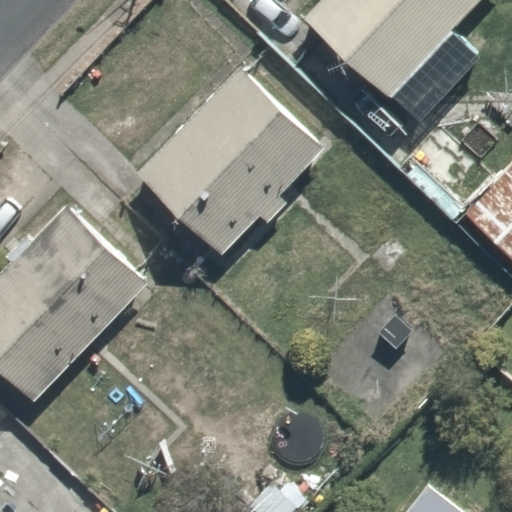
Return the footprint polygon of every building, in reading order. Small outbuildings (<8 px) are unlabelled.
[(242,0),(357,114),(419,52),(382,15),(396,0),(242,0)] [(80,158),(153,231),(264,123),(191,49),(80,158)] [(0,204),(0,350),(83,268),(10,195),(0,204)] [(511,312),(484,342),(511,367),(511,312)] [(478,511),(405,459),(366,511),(478,511)] [(318,511),(265,468),(230,511),(318,511)]
